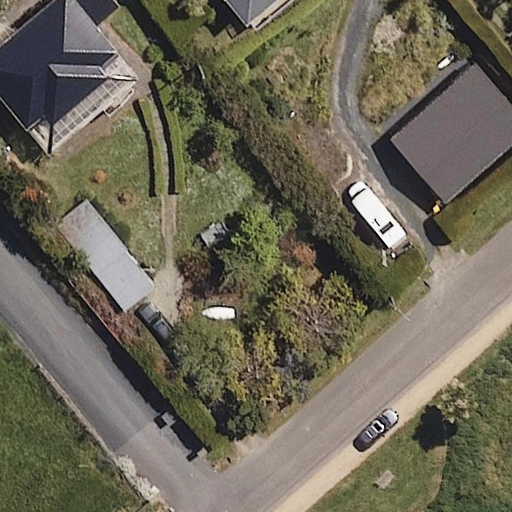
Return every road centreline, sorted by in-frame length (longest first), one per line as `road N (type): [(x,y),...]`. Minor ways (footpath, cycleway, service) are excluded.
road 1 (residential): [(224,511),(511,260)]
road 2 (residential): [(0,270),(216,511)]
